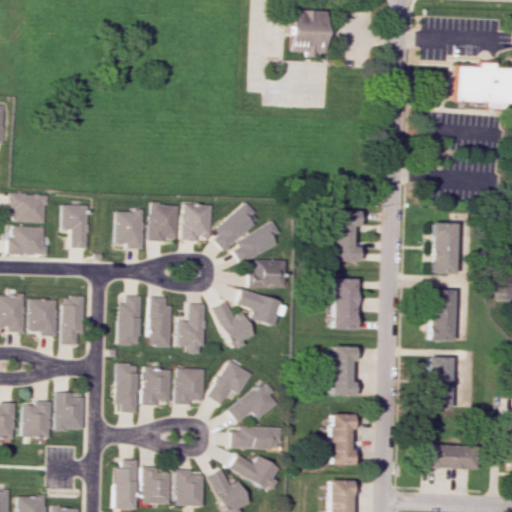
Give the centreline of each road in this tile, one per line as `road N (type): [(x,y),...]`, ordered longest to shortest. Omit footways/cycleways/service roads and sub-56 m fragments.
road 1 (residential): [(381,511),(394,0)]
road 2 (residential): [(0,265),(141,270),(196,260),(206,275),(191,284),(141,270)]
road 3 (residential): [(89,511),(98,271)]
road 4 (residential): [(92,435),(194,425),(200,438),(183,449),(139,435)]
road 5 (residential): [(94,368),(47,366),(0,377),(5,353),(47,366)]
road 6 (residential): [(382,497),(511,502)]
